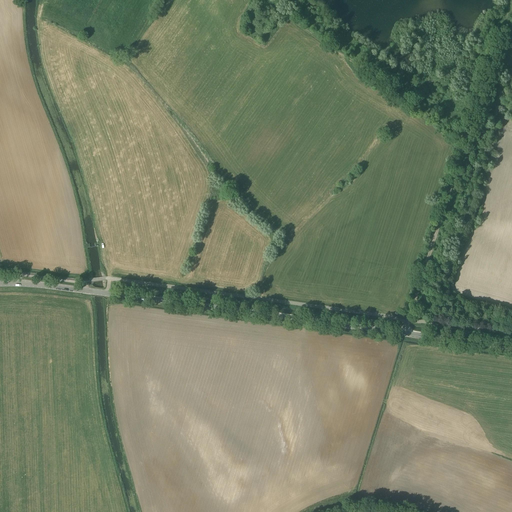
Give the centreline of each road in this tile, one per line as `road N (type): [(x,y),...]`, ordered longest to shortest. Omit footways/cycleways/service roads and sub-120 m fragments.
road 1 (secondary): [(511,348),(0,283)]
road 2 (track): [(127,511),(99,394),(85,281)]
